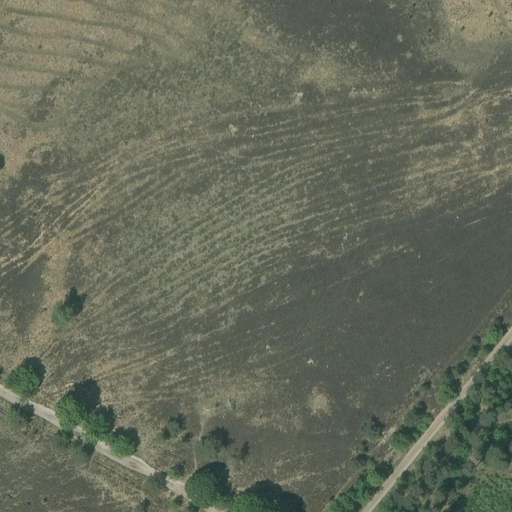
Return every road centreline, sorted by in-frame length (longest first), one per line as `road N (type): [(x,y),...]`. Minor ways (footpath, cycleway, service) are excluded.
road 1 (track): [(0,392),(213,511)]
road 2 (track): [(358,511),(511,324)]
